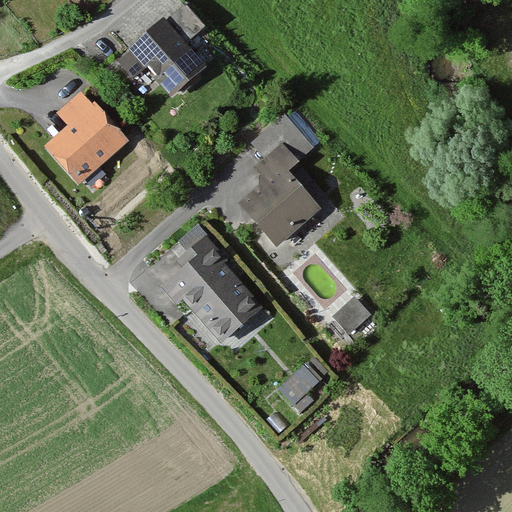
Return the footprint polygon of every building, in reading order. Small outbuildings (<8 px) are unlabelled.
[(159,26),(154,20),(118,50),(161,101),(198,71),(179,48),(202,30),(182,7),(159,26)] [(118,148),(78,98),(51,119),(61,132),(36,152),(66,189),(118,148)] [(260,162),(248,173),(258,184),(229,211),(269,253),(311,214),(306,209),(320,196),(295,170),(310,156),(278,122),(249,149),(260,162)] [(220,261),(192,229),(173,246),(181,254),(173,261),(180,268),(157,289),(212,349),(255,311),(214,266),(220,261)] [(368,321),(349,302),(329,322),(348,341),(368,321)] [(317,383),(301,367),(274,394),(289,410),(317,383)]
